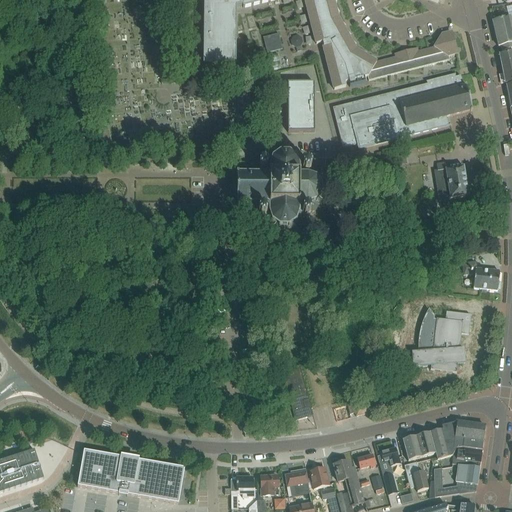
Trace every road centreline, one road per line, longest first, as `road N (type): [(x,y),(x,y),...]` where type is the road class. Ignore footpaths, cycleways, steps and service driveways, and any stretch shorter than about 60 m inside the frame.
road 1 (tertiary): [(493,410),(460,409),(321,442),(212,448)]
road 2 (tertiary): [(212,448),(106,426),(27,375)]
road 3 (unclassified): [(506,158),(469,0)]
